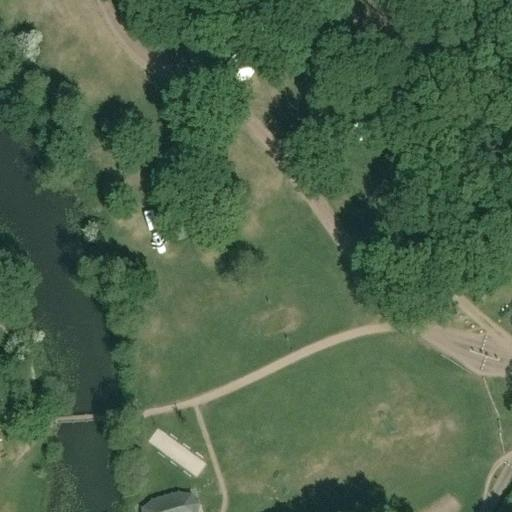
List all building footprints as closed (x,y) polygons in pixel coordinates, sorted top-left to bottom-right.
[(341,26),(369,49),(389,27),(359,3),(341,26)] [(240,19),(234,29),(236,39),(246,44),(256,42),(262,33),(260,23),(251,17),(240,19)] [(68,56),(57,61),(67,80),(78,75),(68,56)] [(231,61),(225,70),(227,81),(237,86),(247,84),(253,75),(251,64),(242,59),(231,61)] [(381,159),(384,139),(362,135),(358,156),(381,159)] [(152,182),(127,185),(129,203),(155,199),(152,182)] [(188,511),(189,510),(190,505),(189,500),(187,495),(183,492),(178,489),(173,489),(167,490),(162,493),(159,497),(157,502),(157,508),(158,511),(188,511)]
